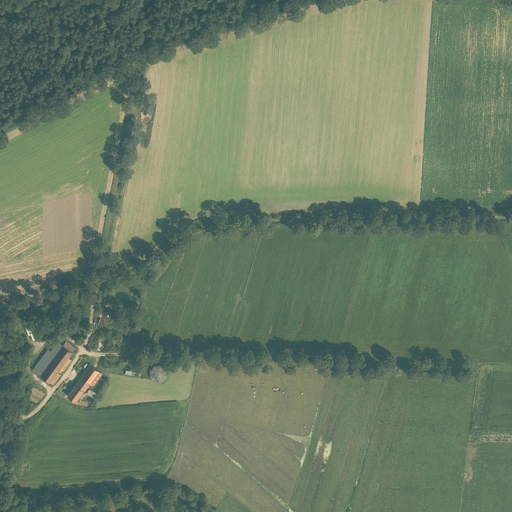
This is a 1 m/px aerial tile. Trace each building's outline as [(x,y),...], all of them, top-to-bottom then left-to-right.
[(99,324),(102,312),(96,310),(93,322),(99,324)] [(73,352),(76,348),(66,341),(63,345),(58,341),(51,351),(44,346),(39,352),(43,355),(40,358),(37,356),(28,367),(41,375),(53,385),(61,374),(58,372),(61,368),(64,370),(72,360),(69,357),(73,352)] [(103,373),(90,365),(68,396),(75,402),(84,391),(85,391),(87,388),(91,383),(94,385),(103,373)] [(155,365),(150,370),(151,377),(156,381),(163,381),(167,376),(167,369),(161,365),(155,365)] [(96,393),(89,389),(86,393),(93,398),(96,393)]
